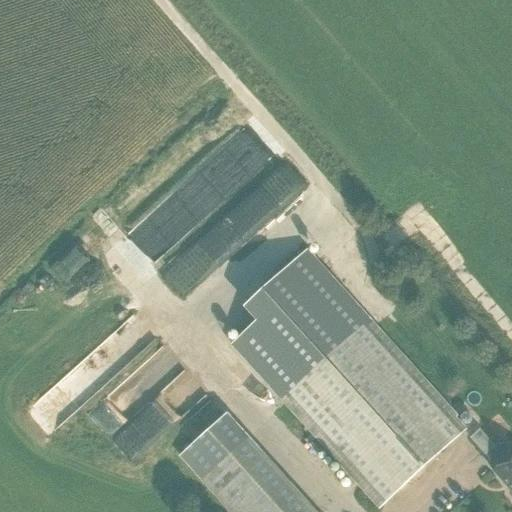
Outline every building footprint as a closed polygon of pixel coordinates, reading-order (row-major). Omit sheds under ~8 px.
[(288,154),(188,242),(200,255),(208,249),(217,259),(310,178),(288,154)] [(464,430),(305,253),(253,300),(266,315),(231,346),(281,400),(283,398),(381,506),(464,430)] [(38,296),(49,313),(68,301),(57,284),(38,296)] [(180,422),(173,412),(213,384),(197,361),(165,383),(154,367),(101,403),(136,453),(180,422)] [(102,386),(83,365),(41,403),(61,424),(102,386)] [(312,511),(246,439),(200,480),(229,511),(312,511)] [(485,455),(496,468),(493,471),(511,492),(511,449),(503,439),(485,455)]
